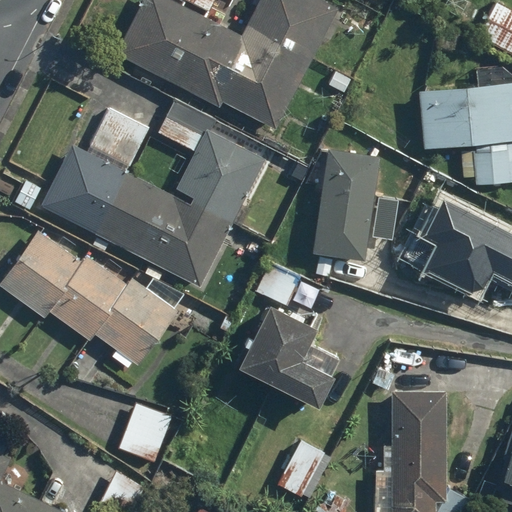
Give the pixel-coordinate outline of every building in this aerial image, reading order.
[(213,0),(139,0),(113,50),(218,105),(220,102),(272,129),(336,8),(320,0),(257,0),(238,36),(204,18),(213,0)] [(511,8),(498,0),(477,34),(511,55),(511,8)] [(476,177),(476,182),(511,180),(511,83),(417,88),(419,149),(457,147),(458,178),(476,177)] [(73,140),(39,204),(199,287),(233,222),(240,226),(250,207),(244,203),(266,161),(210,133),(218,119),(175,97),(157,131),(194,150),(174,187),(181,190),(179,195),(129,169),(151,127),(111,106),(89,148),(73,140)] [(380,154),(326,146),(311,253),(318,254),(315,272),(331,274),(333,256),(365,261),(369,237),(389,240),(395,200),(374,197),(380,154)] [(511,234),(446,199),(427,235),(444,243),(428,273),(485,304),(499,278),(511,285),(511,234)] [(39,233),(0,284),(0,285),(42,317),(47,310),(85,339),(91,331),(108,344),(100,356),(125,375),(134,363),(137,365),(178,311),(131,276),(126,283),(88,254),(80,264),(39,233)] [(253,288),(285,304),(300,275),(268,259),(253,288)] [(247,364),(244,371),(317,407),(333,374),(329,372),(338,355),(308,340),(314,327),(268,304),(239,360),(247,364)] [(461,511),(462,503),(445,503),(447,389),(388,388),(385,511),(461,511)] [(137,401),(118,447),(154,461),(164,438),(198,455),(207,437),(171,418),(173,415),(137,401)] [(511,423),(494,478),(511,483),(511,423)] [(300,438),(285,469),(289,471),(281,486),(307,499),(330,454),(300,438)] [(0,511),(68,511),(0,479),(10,457),(0,452),(0,511)] [(130,511),(144,484),(117,470),(95,511),(130,511)]
